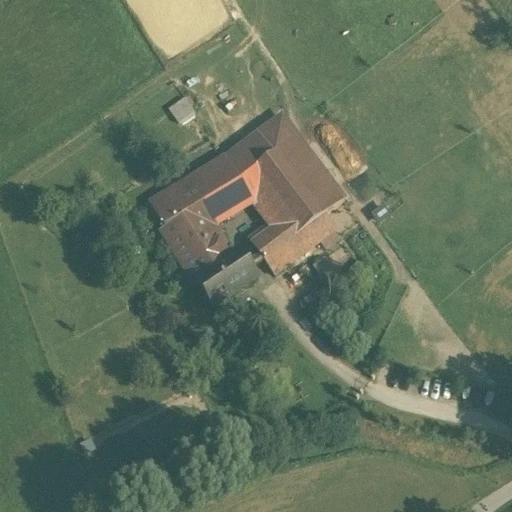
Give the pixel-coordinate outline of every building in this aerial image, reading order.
[(281,119),(226,160),(240,184),(253,172),(276,154),(324,219),(343,204),(281,119)] [(324,219),(276,154),(253,172),(291,223),(254,251),(263,264),(324,219)] [(226,160),(149,207),(163,231),(179,221),(240,184),(226,160)] [(324,219),(263,264),(272,277),(333,231),(324,219)] [(188,234),(179,221),(163,231),(180,260),(192,252),(183,237),(188,234)] [(231,268),(213,238),(192,252),(180,260),(208,306),(209,306),(212,310),(245,288),(244,286),(254,280),(241,261),(231,268)]
